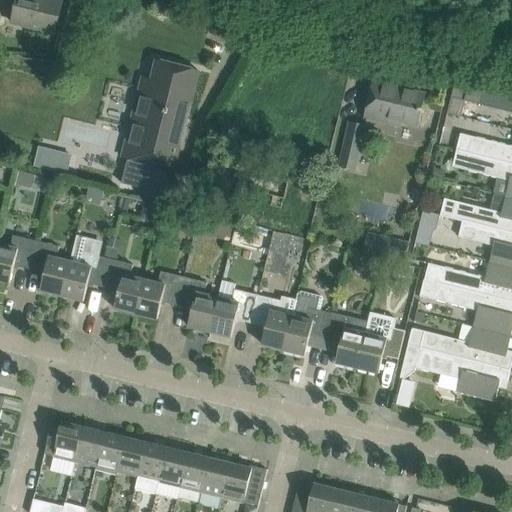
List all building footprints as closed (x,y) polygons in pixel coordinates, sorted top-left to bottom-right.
[(17,0),(12,23),(32,28),(55,33),(63,1),(59,0),(17,0)] [(143,77),(122,158),(173,171),(198,71),(157,61),(152,80),(143,77)] [(401,89),(402,85),(374,79),(365,118),(399,126),(399,122),(417,126),(424,94),(401,89)] [(511,112),(511,94),(455,80),(447,114),(463,118),(468,102),(511,112)] [(344,152),(361,156),(367,126),(350,123),(344,152)] [(511,146),(461,134),(457,151),(511,164),(511,146)] [(510,181),(506,197),(511,198),(511,164),(457,151),(452,167),(510,181)] [(435,168),(432,178),(441,180),(444,170),(435,168)] [(29,188),(32,175),(18,171),(15,184),(29,188)] [(33,175),(31,187),(49,190),(51,179),(33,175)] [(445,198),(440,215),(463,221),(511,233),(511,198),(506,197),(502,213),(445,198)] [(194,229),(198,215),(182,211),(179,225),(194,229)] [(424,211),(420,225),(434,228),(438,226),(440,215),(424,211)] [(223,232),(221,239),(230,241),(234,225),(218,220),(215,230),(223,232)] [(511,233),(463,221),(459,236),(494,245),(490,262),(511,267),(511,233)] [(368,232),(364,250),(404,259),(407,246),(389,241),(390,237),(368,232)] [(29,270),(36,241),(13,236),(10,247),(0,244),(0,280),(10,283),(14,266),(29,270)] [(71,262),(62,296),(84,301),(88,284),(103,288),(110,259),(104,258),(98,256),(101,246),(98,242),(77,237),(71,262)] [(62,296),(71,262),(57,259),(60,247),(36,241),(29,270),(45,273),(41,291),(62,296)] [(113,248),(107,247),(104,258),(110,259),(113,248)] [(136,314),(144,280),(130,277),(133,265),(110,259),(103,288),(119,292),(115,309),(136,314)] [(429,263),(425,281),(511,302),(511,267),(490,262),(486,277),(429,263)] [(177,306),(184,277),(161,272),(158,283),(144,280),(136,314),(158,319),(162,302),(177,306)] [(210,332),(218,298),(204,295),(207,283),(184,277),(177,306),(193,310),(188,327),(210,332)] [(478,310),(474,327),(511,336),(511,330),(511,302),(425,281),(424,280),(420,296),(478,310)] [(251,324),(258,295),(235,290),(232,301),(218,298),(210,332),(231,338),(236,320),(251,324)] [(325,342),(332,313),(321,311),(323,300),(321,296),(301,292),(297,294),(292,316),(284,350),(305,355),(309,338),(325,342)] [(284,350),(292,316),(278,313),(281,301),(258,295),(251,324),(266,327),(262,345),(284,350)] [(366,334),(358,368),(379,373),(383,356),(399,360),(406,331),(394,329),(397,319),(371,312),(366,334)] [(417,312),(414,321),(423,323),(425,314),(417,312)] [(332,313),(325,342),(340,346),(336,363),(358,368),(366,334),(352,331),(355,319),(332,313)] [(412,328),(408,345),(510,370),(511,360),(511,357),(506,356),(511,336),(474,327),(470,343),(458,340),(412,328)] [(408,345),(400,378),(404,379),(415,371),(416,368),(441,375),(460,380),(457,392),(495,402),(500,381),(507,383),(510,370),(408,345)] [(51,428),(45,454),(54,456),(75,462),(84,427),(62,422),(60,430),(51,428)] [(75,462),(96,467),(105,433),(84,427),(75,462)] [(105,433),(96,467),(117,472),(126,438),(105,433)] [(117,472),(138,477),(147,443),(126,438),(117,472)] [(138,477),(135,489),(156,494),(159,482),(168,448),(147,443),(138,477)] [(159,482),(180,487),(189,453),(168,448),(159,482)] [(180,487),(201,492),(210,458),(189,453),(180,487)] [(210,458),(201,492),(222,497),(231,463),(210,458)] [(222,497),(259,506),(267,470),(266,472),(231,463),(222,497)] [(330,511),(336,489),(301,481),(301,479),(292,511),(330,511)] [(330,511),(352,511),(357,494),(336,489),(330,511)] [(374,511),(378,499),(357,494),(352,511),(374,511)] [(62,511),(64,507),(34,499),(30,511),(62,511)] [(378,499),(374,511),(405,511),(407,506),(378,499)]
